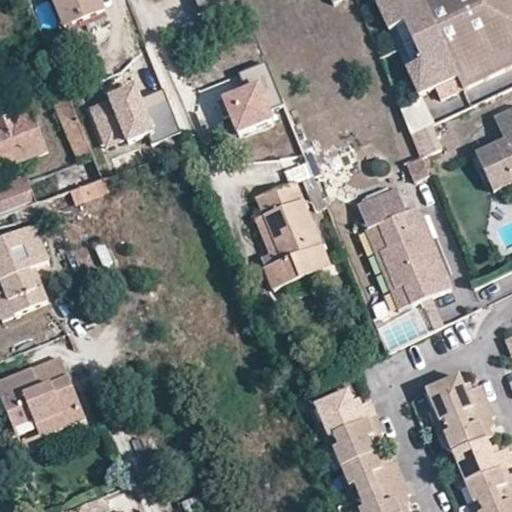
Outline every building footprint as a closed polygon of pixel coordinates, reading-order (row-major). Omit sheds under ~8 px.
[(53,0),(65,26),(103,10),(98,0),(53,0)] [(195,0),(203,18),(229,8),(226,0),(195,0)] [(377,0),(372,2),(377,12),(390,7),(386,0),(377,0)] [(434,31),(419,0),(386,0),(390,7),(377,12),(385,31),(392,28),(401,24),(410,42),(434,31)] [(511,0),(419,0),(434,31),(455,76),(461,87),(511,63),(511,0)] [(410,42),(401,24),(392,28),(400,47),(410,42)] [(455,76),(434,31),(410,42),(419,61),(409,65),(403,68),(411,86),(421,82),(425,90),(431,87),(455,76)] [(419,61),(410,42),(400,47),(409,65),(419,61)] [(282,106),(265,63),(237,75),(244,93),(216,104),(222,119),(229,117),(237,135),(270,121),(267,113),(282,106)] [(436,99),(461,87),(455,76),(431,87),(436,99)] [(415,95),(425,90),(421,82),(411,86),(415,95)] [(147,134),(151,144),(180,132),(162,89),(138,99),(133,88),(109,99),(110,102),(90,110),(100,135),(120,126),(127,142),(147,134)] [(76,161),(0,189),(0,218),(47,200),(102,180),(73,111),(66,95),(65,95),(52,101),(76,161)] [(475,152),(494,191),(511,182),(511,107),(493,116),(503,139),(475,152)] [(31,112),(0,124),(0,169),(46,152),(31,112)] [(439,148),(428,125),(409,134),(418,157),(439,148)] [(265,269),(273,288),(329,265),(295,183),(256,199),(262,216),(281,262),(265,269)] [(402,287),(410,305),(450,289),(430,239),(425,242),(423,237),(410,231),(403,214),(407,213),(397,191),(359,207),(368,229),(376,226),(386,248),(379,251),(396,289),(402,287)] [(407,213),(403,214),(410,231),(423,237),(425,242),(430,239),(421,218),(413,211),(407,213)] [(260,256),(265,269),(281,262),(262,216),(254,219),(268,253),(260,256)] [(0,281),(0,282),(14,314),(49,300),(44,287),(39,289),(31,269),(36,267),(49,262),(34,228),(0,241),(0,281)] [(31,269),(39,289),(44,287),(36,267),(31,269)] [(0,282),(0,281),(0,318),(1,319),(14,314),(0,282)] [(511,337),(503,341),(510,356),(511,356),(511,355),(511,337)] [(0,381),(0,389),(16,429),(34,422),(36,426),(79,408),(69,383),(63,385),(60,378),(66,376),(59,358),(0,381)] [(486,424),(483,417),(489,415),(492,413),(479,383),(470,387),(464,389),(458,373),(425,387),(433,407),(443,432),(459,470),(464,482),(471,500),(476,511),(511,511),(511,478),(510,479),(507,472),(503,465),(511,461),(511,460),(506,445),(491,452),(488,445),(484,436),(490,433),(486,424)] [(60,378),(63,385),(69,383),(66,376),(60,378)] [(470,387),(467,380),(462,382),(464,389),(470,387)] [(406,511),(402,501),(399,494),(405,492),(408,490),(394,459),(392,461),(386,463),(382,456),(372,433),(379,430),(381,429),(368,398),(360,402),(354,404),(347,388),(314,403),(322,422),(328,437),(333,447),(348,483),(359,508),(360,511),(406,511)] [(360,402),(356,394),(351,397),(354,404),(360,402)] [(433,407),(427,409),(438,434),(443,432),(433,407)] [(36,426),(40,437),(84,420),(79,408),(36,426)] [(492,422),(489,415),(483,417),(486,424),(492,422)] [(328,437),(322,422),(319,423),(330,448),(333,447),(328,437)] [(382,437),(379,430),(372,433),(376,440),(382,437)] [(497,449),(494,442),(488,445),(491,452),(497,449)] [(392,461),(389,453),(382,456),(386,463),(392,461)] [(464,482),(459,470),(449,473),(454,486),(464,482)] [(359,508),(348,483),(345,485),(355,509),(359,508)] [(408,499),(405,492),(399,494),(402,501),(408,499)] [(476,511),(471,500),(466,502),(470,511),(476,511)]
